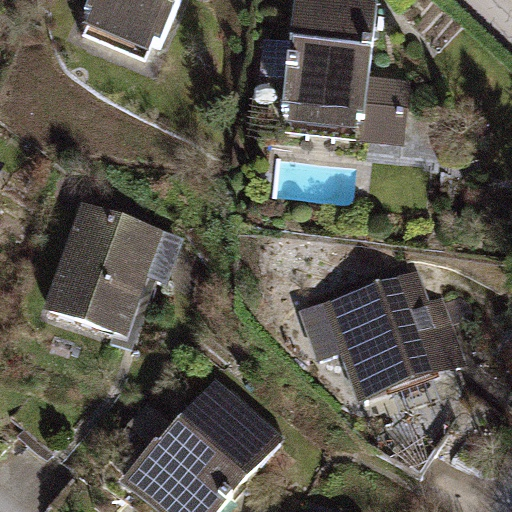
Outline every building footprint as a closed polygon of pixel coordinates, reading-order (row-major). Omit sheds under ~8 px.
[(77,0),(69,19),(143,55),(167,0),(77,0)] [(358,0),(286,0),(273,122),(347,131),(349,113),(357,114),(361,79),(370,2),(358,1),(358,0)] [(404,84),(361,79),(357,114),(354,140),(397,145),(404,84)] [(151,227),(69,200),(33,307),(115,334),(151,227)] [(406,269),(313,303),(350,404),(460,364),(437,300),(419,307),(406,269)] [(214,511),(279,437),(209,377),(114,486),(144,511),(214,511)] [(364,449),(414,479),(430,453),(381,422),(364,449)]
